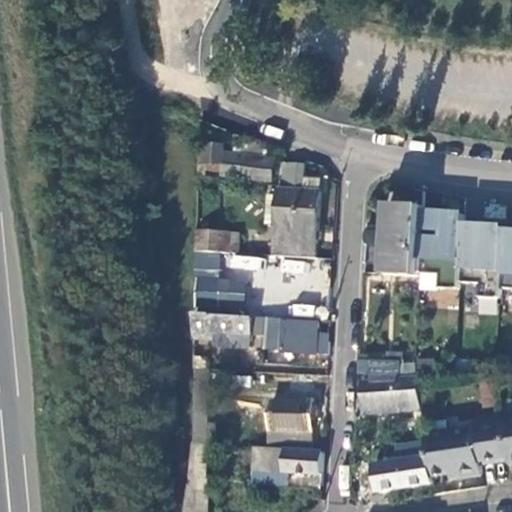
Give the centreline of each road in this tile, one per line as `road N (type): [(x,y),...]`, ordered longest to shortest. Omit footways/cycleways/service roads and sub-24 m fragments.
road 1 (residential): [(339,511),(357,153)]
road 2 (residential): [(357,153),(222,85),(206,62),(228,0)]
road 3 (residential): [(511,174),(357,153)]
